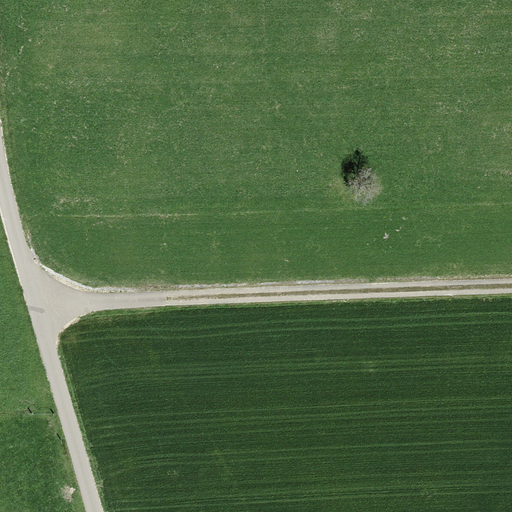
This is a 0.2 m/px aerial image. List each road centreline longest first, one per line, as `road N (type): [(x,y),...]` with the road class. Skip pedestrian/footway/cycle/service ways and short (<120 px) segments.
road 1 (track): [(35,302),(511,285)]
road 2 (unclassified): [(0,171),(94,511)]
